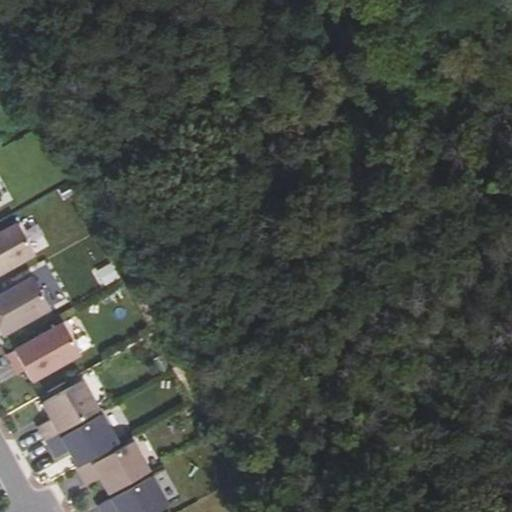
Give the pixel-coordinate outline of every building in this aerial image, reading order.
[(21,231),(0,243),(0,283),(39,262),(21,231)] [(94,271),(102,286),(117,279),(109,263),(94,271)] [(54,316),(37,286),(0,306),(0,332),(6,343),(54,316)] [(67,332),(12,362),(19,376),(26,372),(29,378),(35,389),(84,362),(67,332)] [(29,378),(26,372),(19,376),(23,382),(29,378)] [(81,384),(40,407),(49,423),(35,431),(43,444),(50,440),(74,427),(98,414),(81,384)] [(76,431),(45,449),(52,462),(66,455),(75,471),(106,454),(117,448),(100,418),(76,431)] [(76,431),(74,427),(50,440),(43,444),(45,449),(76,431)] [(108,458),(76,476),(84,489),(97,482),(106,498),(138,481),(148,475),(131,445),(108,458)] [(108,458),(106,454),(75,471),(74,472),(76,476),(108,458)] [(109,503),(96,510),(97,511),(163,511),(167,510),(151,480),(141,485),(109,503)] [(106,498),(109,503),(141,485),(138,481),(106,498)]
